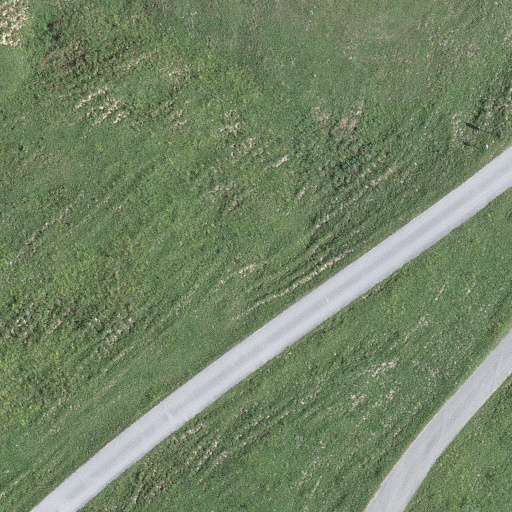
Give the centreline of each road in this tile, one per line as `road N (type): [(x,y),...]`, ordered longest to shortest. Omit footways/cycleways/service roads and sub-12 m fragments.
road 1 (track): [(54,511),(130,445),(511,165)]
road 2 (track): [(387,511),(424,456),(511,356)]
